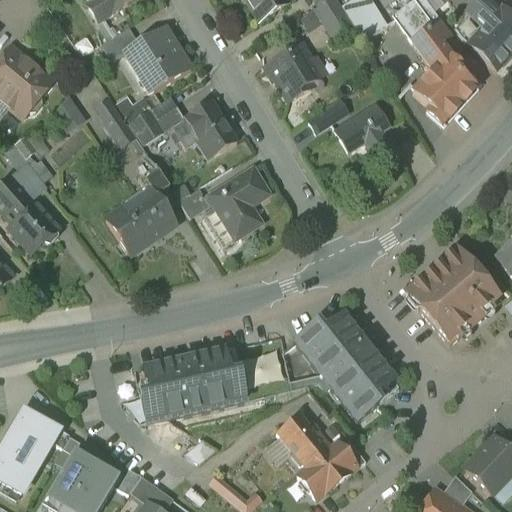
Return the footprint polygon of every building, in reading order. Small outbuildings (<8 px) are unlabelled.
[(100,0),(101,1),(85,11),(86,12),(87,11),(97,27),(96,28),(96,29),(112,18),(113,19),(141,0),(100,0)] [(281,0),(239,0),(244,7),(245,6),(259,27),(287,9),(281,0)] [(308,0),(314,8),(326,0),(308,0)] [(353,33),(333,2),(314,14),(334,45),(353,33)] [(498,18),(482,3),(468,18),(484,32),(498,18)] [(424,5),(395,27),(411,47),(440,26),(424,5)] [(376,8),(351,23),(365,45),(390,29),(376,8)] [(511,56),(511,22),(502,13),(498,18),(484,32),(469,49),(496,73),(511,56)] [(450,62),(440,48),(451,40),(440,26),(411,47),(431,74),(431,77),(412,98),(429,113),(425,117),(441,131),(475,94),(474,93),(473,93),(459,80),(463,76),(451,65),(450,63),(450,62)] [(128,33),(101,50),(111,67),(123,60),(122,59),(138,49),(128,33)] [(138,49),(122,59),(123,60),(127,58),(153,99),(190,75),(164,33),(138,49)] [(311,67),(301,51),(265,73),(273,86),(275,85),(288,106),(311,93),(308,89),(324,80),(315,64),(311,67)] [(51,88),(10,54),(0,65),(0,105),(22,123),(26,119),(34,118),(41,110),(40,102),(51,88)] [(211,107),(182,125),(182,126),(170,133),(184,155),(197,147),(208,164),(235,147),(211,109),(211,108),(211,107)] [(329,112),(307,126),(315,139),(337,125),(329,112)] [(376,112),(335,138),(347,157),(364,146),(381,172),(396,163),(379,137),(388,131),(376,112)] [(163,138),(149,116),(130,129),(144,150),(163,138)] [(155,173),(137,184),(151,204),(154,202),(163,215),(177,206),(155,173)] [(252,175),(208,202),(234,245),(260,229),(249,212),(268,200),(252,175)] [(9,183),(0,191),(0,215),(12,230),(34,211),(9,183)] [(198,194),(178,207),(189,225),(210,212),(198,194)] [(151,204),(127,220),(123,213),(105,225),(129,262),(175,231),(163,215),(154,202),(151,204)] [(57,236),(35,210),(34,211),(12,230),(8,234),(30,260),(44,248),(48,249),(57,242),(55,237),(57,236)] [(511,249),(495,264),(511,283),(511,249)] [(455,255),(404,299),(449,351),(500,307),(455,255)] [(0,291),(11,282),(0,270),(0,291)] [(342,321),(322,337),(316,330),(296,346),(357,424),(378,408),(372,401),(392,385),(342,321)] [(223,357),(143,375),(149,400),(140,402),(146,427),(243,405),(238,380),(237,380),(231,356),(223,357)] [(57,435),(24,416),(0,456),(0,488),(20,500),(50,448),(57,435)] [(315,439),(299,420),(275,439),(303,473),(330,451),(329,451),(317,437),(315,439)] [(511,462),(504,454),(493,444),(465,474),(491,499),(511,476),(511,462)] [(201,446),(188,457),(198,469),(215,455),(201,446)] [(330,451),(303,473),(295,480),(315,505),(355,473),(356,472),(343,456),(335,447),(329,451),(330,451)] [(365,467),(351,450),(343,456),(356,472),(355,473),(356,474),(365,467)] [(72,458),(40,511),(100,511),(117,484),(72,458)] [(151,489),(141,482),(132,496),(142,503),(151,489)] [(471,498),(454,482),(441,500),(456,511),(460,511),(461,511),(471,498)] [(163,498),(151,489),(142,503),(146,506),(155,511),(167,511),(172,505),(163,498)] [(456,511),(441,500),(434,496),(422,511),(462,511),(461,511),(460,511),(456,511)]
